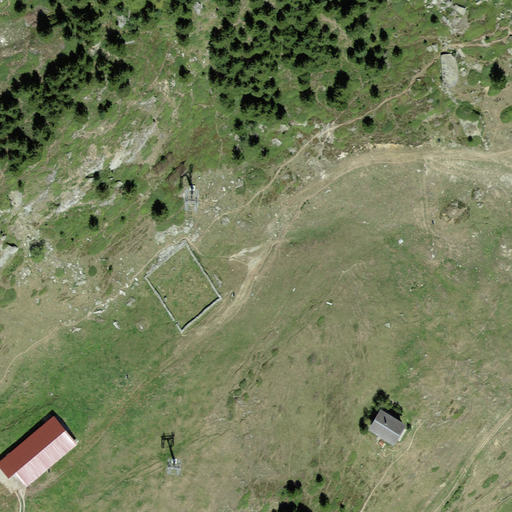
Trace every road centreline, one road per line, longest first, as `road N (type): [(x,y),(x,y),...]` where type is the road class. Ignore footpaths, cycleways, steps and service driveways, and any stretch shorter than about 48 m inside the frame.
road 1 (track): [(511,160),(458,152),(342,167),(303,196),(224,315),(128,399),(48,485),(20,494)]
road 2 (track): [(511,411),(435,511)]
